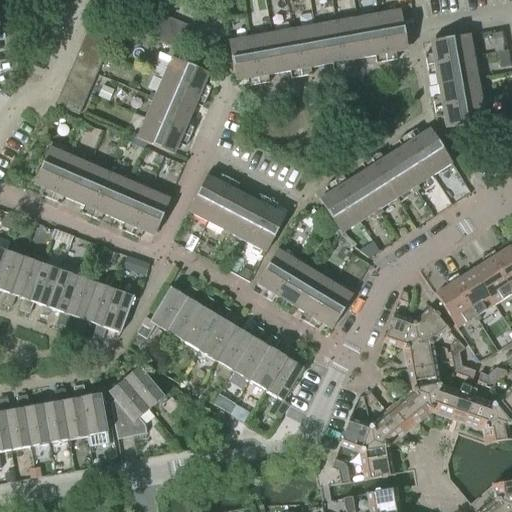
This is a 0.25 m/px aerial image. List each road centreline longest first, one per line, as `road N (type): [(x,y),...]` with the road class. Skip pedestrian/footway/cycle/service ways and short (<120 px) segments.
road 1 (residential): [(418,63),(426,121),(290,198),(202,152)]
road 2 (unclassified): [(141,478),(296,448),(343,365)]
road 3 (unclassified): [(343,365),(383,283),(490,210)]
road 4 (residential): [(343,365),(155,260)]
road 5 (residential): [(225,99),(418,63)]
road 6 (residential): [(0,133),(24,98),(49,88),(86,5),(115,0)]
road 7 (residential): [(155,260),(0,190)]
road 8 (unclassified): [(0,498),(141,478)]
road 9 (residential): [(156,0),(215,27),(225,99)]
